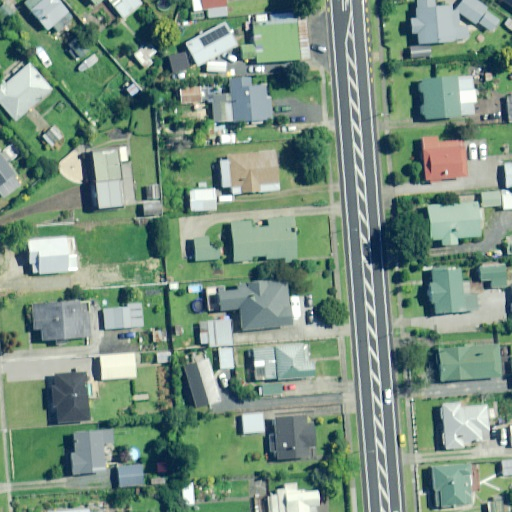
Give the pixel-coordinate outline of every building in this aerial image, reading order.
[(73,20),(56,0),(27,0),(23,4),(46,31),(52,25),(58,32),(73,20)] [(89,0),(95,6),(101,0),(107,0),(124,19),(142,4),(138,0),(89,0)] [(228,16),(226,0),(192,0),(193,11),(208,10),(208,18),(228,16)] [(434,7),(434,0),(414,0),(415,18),(409,19),(410,34),(416,34),(416,44),(451,43),(450,7),(434,7)] [(501,23),(473,0),(462,0),(454,9),(473,25),(476,22),(491,34),(501,23)] [(300,60),(298,20),(260,21),(262,62),(300,60)] [(236,45),(225,23),(184,44),(196,66),(236,45)] [(90,50),(76,35),(66,45),(80,59),(90,50)] [(158,55),(148,43),(133,55),(143,67),(158,55)] [(404,52),(404,59),(432,60),(432,47),(408,46),(408,52),(404,52)] [(226,72),(226,63),(207,62),(206,72),(226,72)] [(52,92),(27,65),(0,89),(0,106),(15,122),(32,106),(35,108),(52,92)] [(250,87),(250,78),(228,79),(229,95),(212,95),(212,122),(271,121),(271,97),(261,97),(260,87),(250,87)] [(417,94),(422,94),(422,106),(419,106),(419,117),(473,117),(473,78),(422,78),(422,84),(417,84),(417,94)] [(138,92),(131,81),(123,87),(130,97),(138,92)] [(200,103),(199,88),(178,89),(179,104),(200,103)] [(213,139),(212,123),(200,124),(202,140),(213,139)] [(63,137),(53,127),(41,138),(51,148),(63,137)] [(423,181),(427,180),(428,186),(442,185),(442,179),(465,178),(463,140),(437,142),(436,137),(420,139),(423,181)] [(121,206),(116,151),(91,153),(96,208),(121,206)] [(278,190),(274,151),(227,155),(227,161),(219,162),(221,188),(230,187),(231,195),(278,190)] [(21,185),(0,156),(0,197),(2,200),(21,185)] [(511,167),(502,167),(502,187),(511,187),(511,167)] [(158,199),(157,186),(146,187),(146,199),(158,199)] [(215,210),(214,189),(188,190),(189,211),(215,210)] [(480,207),(501,207),(501,209),(511,209),(511,190),(506,191),(480,191),(480,207)] [(160,216),(160,203),(143,204),(143,217),(160,216)] [(478,238),(476,204),(426,206),(427,241),(439,240),(439,246),(455,245),(454,239),(478,238)] [(296,262),(293,219),(267,220),(268,227),(251,228),(250,222),(230,223),(232,262),(250,261),(250,257),(264,256),(264,260),(283,259),(284,263),(296,262)] [(208,247),(207,238),(193,239),(195,261),(220,260),(219,247),(208,247)] [(67,273),(65,239),(26,241),(28,275),(67,273)] [(112,265),(87,266),(88,284),(113,284),(112,265)] [(504,288),(504,265),(479,265),(479,281),(490,281),(490,288),(504,288)] [(427,283),(429,306),(433,305),(433,314),(475,311),(474,295),(462,296),(459,269),(430,271),(431,283),(427,283)] [(287,280),(236,282),(236,290),(217,290),(217,285),(206,286),(208,312),(237,310),(238,330),(289,328),(287,280)] [(91,337),(88,300),(30,305),(32,330),(39,330),(40,341),(91,337)] [(143,327),(141,303),(126,304),(126,308),(103,309),(104,329),(143,327)] [(230,345),(230,321),(199,322),(200,346),(230,345)] [(170,331),(152,331),(152,343),(170,344),(170,331)] [(307,364),(306,344),(252,347),(254,381),(311,377),(310,363),(307,364)] [(499,377),(496,344),(436,349),(438,382),(499,377)] [(233,369),(231,349),(217,350),(219,370),(233,369)] [(171,363),(171,353),(157,353),(157,363),(171,363)] [(135,378),(133,354),(99,356),(100,380),(135,378)] [(219,401),(207,359),(183,366),(195,408),(219,401)] [(100,398),(99,383),(92,383),(92,379),(85,379),(85,374),(53,375),(53,385),(50,385),(51,409),(53,409),(54,423),(87,422),(86,399),(100,398)] [(280,395),(279,384),(258,385),(259,396),(280,395)] [(458,407),(458,404),(440,405),(442,449),(467,448),(467,441),(479,441),(479,431),(487,430),(486,406),(458,407)] [(43,418),(43,406),(28,406),(29,418),(43,418)] [(263,432),(262,413),(242,414),(243,434),(263,432)] [(306,424),(305,414),(273,417),(274,433),(268,434),(269,452),(274,451),(275,460),(307,458),(306,446),(315,445),(313,424),(306,424)] [(112,443),(111,430),(72,432),(73,453),(69,453),(71,474),(103,472),(101,444),(112,443)] [(511,460),(500,461),(501,475),(511,474),(511,460)] [(470,504),(466,463),(430,467),(434,508),(470,504)] [(142,486),(141,464),(117,466),(118,487),(142,486)] [(165,475),(151,475),(151,485),(165,485),(165,475)] [(255,498),(255,511),(314,511),(314,506),(317,506),(316,492),(295,493),(295,484),(283,485),(284,490),(276,490),(276,496),(255,498)] [(508,511),(507,501),(486,504),(486,511),(508,511)]
